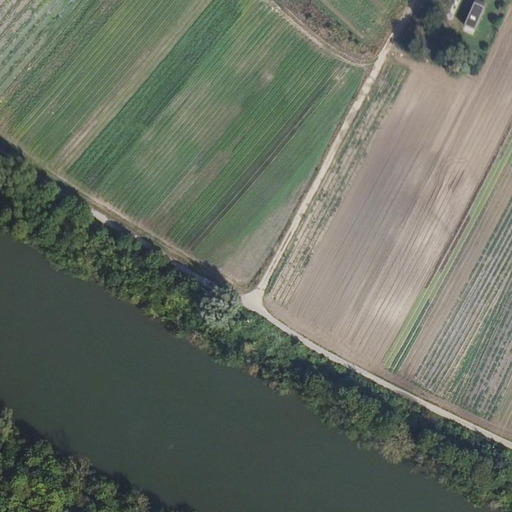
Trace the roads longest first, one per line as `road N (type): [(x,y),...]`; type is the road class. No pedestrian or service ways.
road 1 (unclassified): [(0,153),(321,351),(511,446)]
road 2 (track): [(249,308),(414,0)]
road 3 (track): [(269,0),(331,49),(376,69)]
